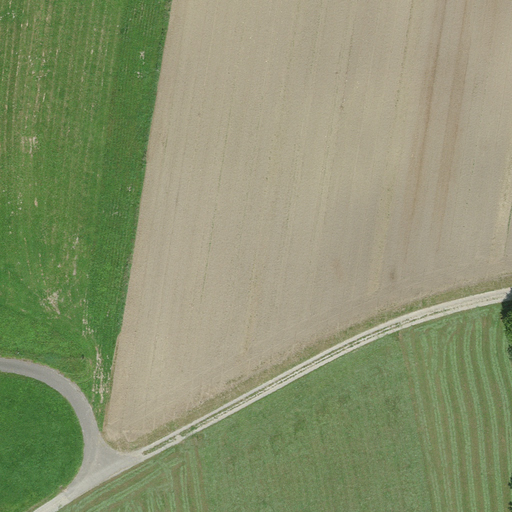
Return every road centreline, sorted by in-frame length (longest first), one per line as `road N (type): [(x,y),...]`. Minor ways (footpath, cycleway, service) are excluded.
road 1 (track): [(46,511),(368,334),(511,297)]
road 2 (track): [(108,472),(66,385),(0,363)]
